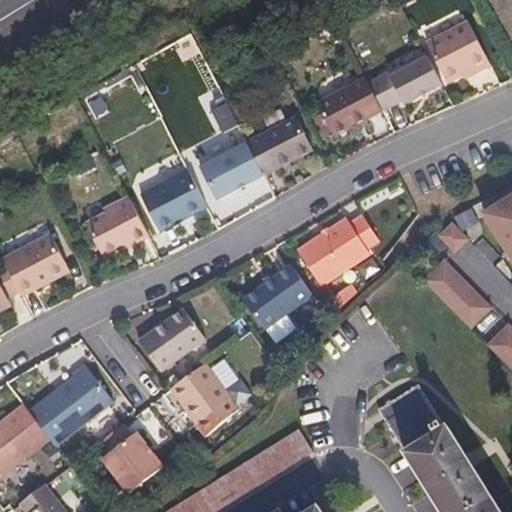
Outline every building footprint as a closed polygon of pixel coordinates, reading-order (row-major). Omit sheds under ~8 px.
[(431,43),(451,81),(477,69),(479,72),(494,65),(470,22),(431,43)] [(373,76),(388,106),(407,95),(409,100),(447,80),(432,51),(395,70),(393,66),(373,76)] [(374,80),(371,73),(323,98),(340,130),(388,106),(374,80)] [(328,143),(312,111),(264,135),(281,168),(328,143)] [(196,171),(213,203),(263,178),(245,145),(196,171)] [(196,171),(195,169),(149,193),(167,227),(213,203),(196,171)] [(155,234),(134,194),(110,206),(112,210),(92,220),(109,253),(139,238),(140,241),(155,234)] [(511,197),(505,202),(506,204),(486,217),(511,258),(511,197)] [(349,215),(301,246),(323,281),(372,251),(369,247),(381,238),(365,213),(353,220),(349,215)] [(469,240),(453,224),(441,237),(456,252),(469,240)] [(57,233),(10,257),(14,264),(27,289),(29,294),(77,269),(57,233)] [(247,293),(270,325),(316,291),(293,260),(247,293)] [(492,309),(445,262),(425,282),(472,329),(492,309)] [(27,289),(14,264),(0,271),(0,306),(1,306),(3,310),(17,303),(14,296),(27,289)] [(187,305),(143,338),(165,368),(209,336),(187,305)] [(511,328),(510,326),(489,347),(511,369),(511,328)] [(210,360),(175,385),(199,418),(207,415),(214,427),(236,413),(228,400),(234,394),(210,360)] [(47,436),(52,442),(111,398),(83,362),(70,371),(73,374),(27,409),(47,436)] [(444,511),(501,511),(448,427),(446,428),(420,386),(381,410),(389,423),(444,511)] [(0,470),(47,436),(27,409),(21,402),(0,418),(0,470)] [(127,420),(97,441),(106,453),(102,456),(126,491),(166,461),(141,427),(136,431),(127,420)] [(217,511),(314,452),(300,429),(166,511),(217,511)] [(61,511),(41,483),(16,501),(24,511),(61,511)]
